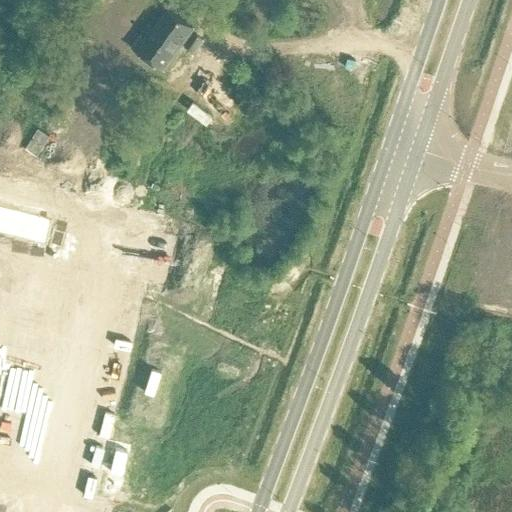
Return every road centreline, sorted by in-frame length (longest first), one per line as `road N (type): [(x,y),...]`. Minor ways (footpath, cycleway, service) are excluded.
road 1 (unclassified): [(287,511),(470,0)]
road 2 (unclassified): [(439,0),(256,511)]
